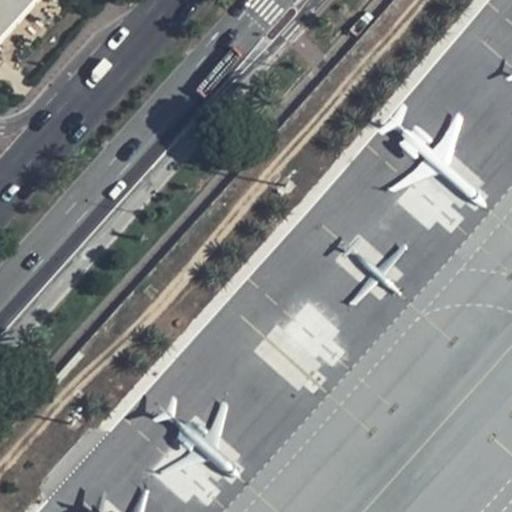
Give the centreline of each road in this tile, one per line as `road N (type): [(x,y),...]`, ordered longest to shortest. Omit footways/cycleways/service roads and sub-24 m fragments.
road 1 (primary): [(0,310),(276,0)]
road 2 (primary): [(168,0),(73,104)]
